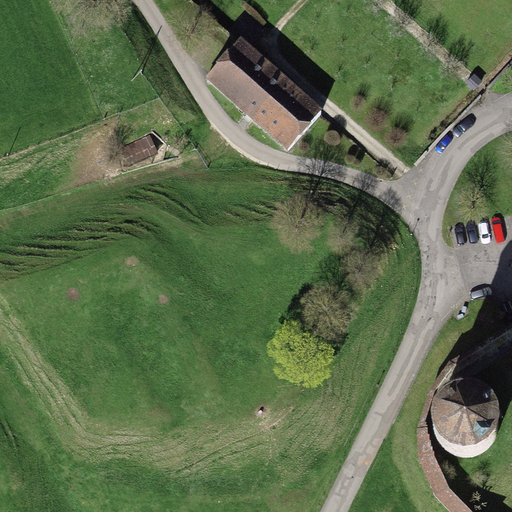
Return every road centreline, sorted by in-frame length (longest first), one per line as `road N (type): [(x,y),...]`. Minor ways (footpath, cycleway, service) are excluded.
road 1 (residential): [(511,118),(466,144),(439,184),(430,213),(428,313),(330,511)]
road 2 (track): [(433,199),(249,146),(220,120),(138,0)]
road 3 (track): [(435,194),(273,56),(270,38),(303,0)]
